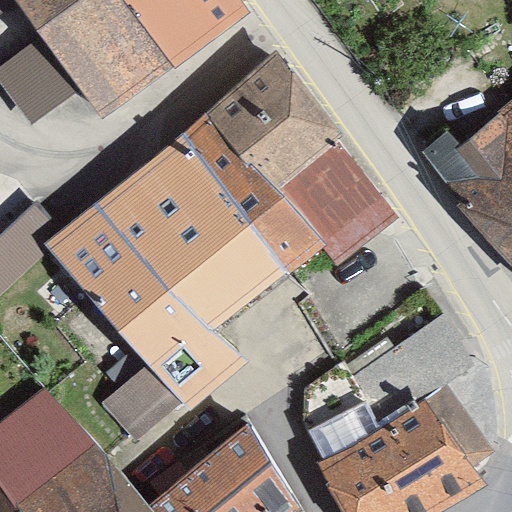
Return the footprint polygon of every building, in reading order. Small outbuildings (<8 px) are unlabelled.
[(259,0),(35,0),(113,106),(259,0)] [(287,43),(221,95),(290,179),(347,128),(356,119),(287,43)] [(221,95),(54,232),(194,402),(260,348),(230,310),(331,228),(290,179),(221,95)] [(511,106),(437,169),(496,234),(511,247),(511,106)] [(407,208),(347,128),(290,179),(331,228),(345,254),(407,208)] [(315,416),(333,449),(467,369),(484,358),(442,294),(315,376),(315,416)] [(511,440),(467,369),(333,449),(369,511),(427,511),(508,467),(511,440)] [(180,511),(150,470),(54,384),(0,422),(0,453),(8,462),(49,511),(180,511)] [(245,395),(150,470),(180,511),(292,511),(310,496),(245,395)] [(49,511),(8,462),(0,467),(0,511),(49,511)]
